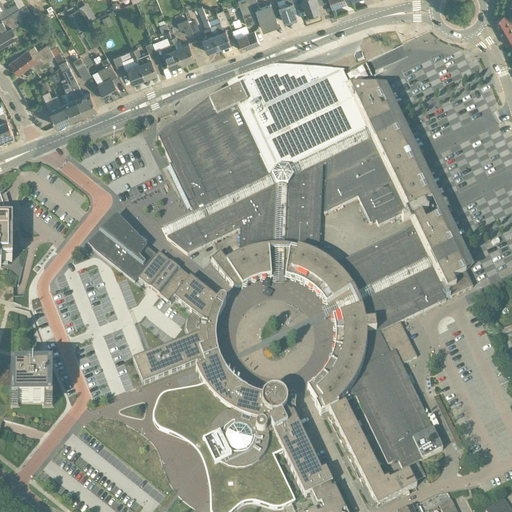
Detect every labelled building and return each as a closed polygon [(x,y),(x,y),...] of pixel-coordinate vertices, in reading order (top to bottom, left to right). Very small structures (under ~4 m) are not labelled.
[(0,0),(0,19),(2,19),(12,13),(19,9),(16,3),(7,8),(7,7),(5,8),(0,0)] [(255,22),(253,14),(248,0),(237,0),(241,12),(246,25),(255,22)] [(263,29),(277,24),(272,10),(270,4),(259,8),(255,0),(249,0),(253,11),(256,10),(258,15),(263,29)] [(284,22),(296,18),(293,10),(295,9),(291,0),(284,0),(285,4),(279,7),(284,22)] [(317,5),(324,2),(323,0),(302,0),(307,14),(308,13),(309,15),(314,13),(313,12),(318,10),(317,5)] [(218,48),(213,34),(204,13),(202,6),(197,8),(205,29),(204,29),(207,36),(201,39),(206,53),(218,48)] [(227,19),(224,12),(222,10),(216,12),(222,27),(228,24),(227,19)] [(74,11),(67,15),(71,22),(78,18),(74,11)] [(84,17),(87,22),(95,17),(92,12),(84,17)] [(2,19),(0,19),(0,46),(18,36),(13,27),(18,24),(12,13),(2,19)] [(508,45),(511,42),(511,24),(506,14),(495,21),(508,45)] [(109,16),(102,18),(105,27),(112,25),(109,16)] [(193,32),(187,19),(177,23),(180,30),(184,29),(186,35),(193,32)] [(159,26),(162,33),(164,32),(168,31),(165,24),(160,26),(159,26)] [(232,31),(235,39),(240,51),(259,43),(254,31),(249,33),(246,25),(232,31)] [(225,29),(218,32),(213,34),(218,48),(230,43),(225,29)] [(171,38),(168,31),(164,32),(169,44),(161,48),(163,52),(169,68),(181,63),(175,48),(171,38)] [(40,33),(35,36),(38,41),(43,38),(40,33)] [(175,48),(181,63),(194,58),(188,42),(182,45),(180,40),(177,41),(175,36),(171,38),(175,48)] [(71,86),(82,114),(97,108),(89,92),(83,94),(68,64),(66,65),(60,53),(59,53),(56,47),(51,50),(47,44),(47,45),(54,57),(60,68),(71,86)] [(33,46),(9,63),(18,75),(36,61),(39,66),(46,60),(47,61),(54,57),(47,45),(37,52),(33,46)] [(138,63),(144,78),(156,73),(150,58),(149,55),(148,53),(140,56),(137,48),(133,50),(137,60),(138,63)] [(137,60),(133,50),(129,51),(131,58),(132,57),(134,60),(135,61),(137,60)] [(119,72),(125,70),(119,55),(113,58),(119,72)] [(107,100),(120,92),(112,79),(117,75),(110,63),(110,64),(105,66),(97,71),(104,82),(98,85),(107,100)] [(144,78),(138,63),(126,67),(133,83),(144,78)] [(84,80),(92,77),(84,64),(77,68),(84,80)] [(67,121),(82,114),(71,86),(60,68),(62,71),(60,72),(64,79),(61,80),(65,91),(69,100),(60,104),(67,121)] [(60,80),(57,73),(49,77),(52,84),(60,80)] [(48,79),(40,83),(44,91),(52,87),(48,79)] [(314,92),(325,92),(326,83),(247,80),(241,80),(236,81),(230,83),(226,87),(156,141),(156,142),(158,140),(171,166),(169,167),(191,212),(193,211),(194,213),(221,200),(216,190),(206,195),(204,190),(203,190),(177,136),(216,117),(209,102),(226,93),(227,89),(234,90),(239,100),(257,101),(257,111),(267,112),(267,123),(278,123),(276,167),(288,167),(289,167),(291,124),(291,113),(302,113),(303,92),(314,92)] [(348,84),(329,83),(326,148),(391,118),(377,88),(365,88),(365,86),(367,86),(367,85),(365,85),(348,84)] [(270,176),(276,167),(278,123),(267,123),(267,112),(257,111),(257,101),(239,100),(234,90),(227,89),(226,93),(209,102),(216,117),(177,136),(203,190),(204,190),(206,195),(216,190),(221,200),(270,176)] [(67,121),(60,104),(57,97),(52,99),(49,91),(42,94),(49,109),(56,126),(67,121)] [(323,150),(325,93),(314,92),(303,92),(302,113),(291,113),(291,124),(289,167),(323,151),(323,150)] [(0,129),(4,140),(14,136),(4,113),(0,114),(0,129)] [(142,121),(141,126),(145,130),(150,128),(151,123),(147,119),(142,121)] [(431,202),(397,130),(372,142),(326,164),(324,215),(358,199),(370,225),(376,223),(378,227),(401,217),(402,218),(401,219),(403,223),(412,219),(421,215),(421,214),(434,208),(431,202)] [(425,247),(417,230),(415,231),(414,227),(335,265),(319,254),(323,166),(322,166),(294,179),(288,188),(287,221),(285,274),(297,276),(307,281),(316,287),(324,294),(332,303),(428,258),(428,257),(429,257),(425,247)] [(272,273),(274,221),(275,189),(168,240),(168,239),(167,240),(187,256),(207,246),(240,230),(238,254),(232,259),(225,250),(211,262),(231,286),(231,285),(233,288),(239,284),(249,279),(259,275),(272,273)] [(8,221),(0,197),(2,196),(2,195),(0,196),(0,267),(1,267),(1,262),(12,262),(12,221),(8,221)] [(425,247),(429,257),(452,246),(438,216),(432,219),(416,227),(417,230),(425,247)] [(134,284),(138,279),(170,304),(175,299),(193,314),(188,320),(186,330),(189,338),(132,361),(142,385),(197,363),(200,370),(220,361),(218,355),(217,350),(216,344),(215,338),(216,332),(217,327),(218,321),(220,316),(222,310),(225,305),(226,304),(225,301),(222,299),(219,300),(190,278),(159,253),(156,256),(147,249),(117,217),(88,245),(95,253),(134,284)] [(493,223),(484,227),(487,234),(496,229),(493,223)] [(416,304),(420,314),(446,301),(442,293),(447,291),(450,299),(472,288),(458,259),(440,267),(434,270),(415,279),(420,288),(425,299),(416,304)] [(401,323),(420,314),(416,304),(425,299),(420,288),(415,279),(338,316),(340,328),(341,339),(340,350),(338,360),(333,370),(327,379),(320,387),(315,391),(329,411),(345,403),(356,398),(388,465),(397,460),(402,470),(408,467),(418,462),(443,451),(402,365),(417,358),(401,323)] [(287,402),(286,400),(287,400),(287,399),(286,399),(285,398),(283,396),(284,395),(283,395),(279,393),(279,392),(278,392),(274,392),(274,391),(273,391),(273,392),(269,393),(269,392),(268,393),(265,395),(264,395),(264,396),(263,398),(262,400),(261,400),(262,400),(261,403),(256,402),(256,401),(255,399),(253,398),(252,398),(251,399),(250,400),(245,398),(246,394),(246,393),(247,392),(242,389),(237,385),(233,381),(229,376),(225,371),(222,366),(199,378),(204,386),(203,386),(199,387),(198,388),(197,388),(196,388),(168,393),(165,394),(163,395),(161,397),(159,399),(158,401),(157,404),(154,413),(153,414),(153,415),(153,416),(153,417),(153,418),(153,421),(154,424),(155,426),(157,429),(160,430),(162,432),(171,435),(193,444),(196,445),(199,447),(201,449),(203,451),(205,453),(204,454),(203,455),(203,456),(203,457),(204,459),(205,460),(206,460),(208,460),(208,462),(209,463),(209,465),(209,467),(210,499),(210,511),(233,511),(238,509),(240,507),(243,505),(246,504),(249,504),(252,503),(255,504),(269,508),(272,509),(276,509),(279,509),(282,509),(285,507),(292,504),(295,503),(273,458),(284,453),(305,498),(309,496),(332,484),(326,470),(321,472),(294,415),(295,414),(297,416),(296,413),(295,410),(295,407),(294,405),(292,403),(291,402),(289,402),(287,402)] [(50,371),(46,371),(27,371),(26,371),(12,371),(12,399),(13,399),(18,399),(18,403),(44,403),(44,399),(50,399),(50,371)] [(438,396),(437,397),(433,399),(458,449),(462,447),(438,396)] [(345,403),(329,411),(329,412),(332,417),(329,418),(332,425),(335,423),(343,439),(340,441),(343,447),(347,446),(351,455),(348,457),(351,463),(355,462),(363,478),(359,480),(363,487),(366,485),(377,507),(402,495),(404,498),(410,495),(409,492),(417,487),(411,475),(409,471),(389,481),(388,479),(384,481),(383,478),(388,476),(383,465),(377,468),(371,455),(377,453),(372,443),(366,445),(364,440),(369,437),(364,427),(358,430),(353,419),(358,416),(353,405),(347,407),(345,403)] [(418,462),(408,467),(411,473),(417,470),(419,474),(414,476),(416,482),(426,477),(418,462)] [(345,511),(332,484),(309,496),(315,507),(314,509),(307,511),(345,511)] [(503,499),(494,505),(497,509),(506,503),(503,499)] [(441,511),(443,511),(454,507),(452,501),(440,507),(441,511)] [(502,511),(509,507),(506,503),(497,509),(498,510),(499,511),(502,511)]
